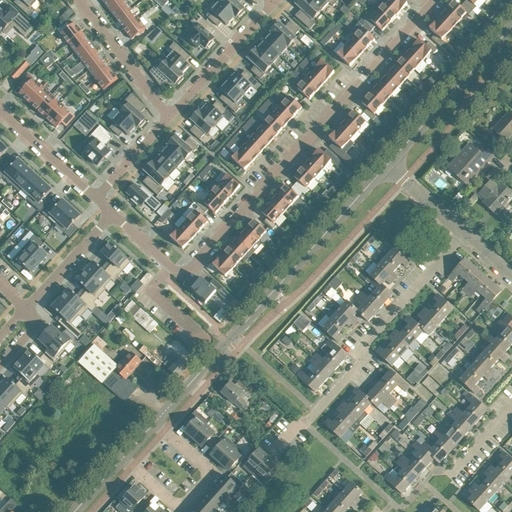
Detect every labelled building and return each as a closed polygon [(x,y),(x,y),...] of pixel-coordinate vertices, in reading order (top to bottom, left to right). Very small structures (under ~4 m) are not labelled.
[(31,8),(38,0),(16,0),(14,3),(30,17),(35,12),(31,8)] [(110,11),(124,1),(123,0),(106,0),(103,2),(110,11)] [(239,4),(242,0),(220,0),(219,2),(235,17),(234,17),(236,18),(237,17),(239,18),(244,12),(243,11),(244,9),(239,4)] [(313,20),(321,11),(308,0),(296,0),(296,1),(297,3),(296,4),(301,9),(295,16),(310,29),(316,22),(313,20)] [(308,0),(321,11),(329,3),(333,7),(338,1),(336,0),(308,0)] [(399,13),(386,2),(383,0),(379,0),(373,7),(378,11),(390,22),(399,13)] [(402,0),(387,0),(386,2),(399,13),(407,4),(402,0)] [(474,5),(478,0),(466,0),(464,3),(472,11),(476,7),(474,5)] [(117,21),(131,10),(124,1),(110,11),(117,21)] [(235,17),(219,2),(211,11),(213,13),(208,18),(218,27),(223,22),(227,25),(234,17),(235,17)] [(469,15),(472,11),(464,3),(460,7),(454,2),(446,11),(458,22),(466,13),(469,15)] [(498,10),(503,5),(499,2),(494,7),(498,10)] [(0,30),(2,32),(3,31),(6,34),(14,26),(20,31),(20,32),(25,37),(33,28),(18,13),(10,6),(3,13),(0,9),(0,30)] [(124,30),(138,19),(131,10),(117,21),(124,30)] [(390,22),(378,11),(370,20),(367,18),(364,22),(372,30),(376,26),(382,31),(390,22)] [(458,22),(446,11),(437,20),(450,31),(458,22)] [(200,45),(205,49),(207,47),(209,48),(214,43),(212,41),(214,39),(210,35),(215,30),(198,15),(192,21),(194,28),(195,29),(190,35),(190,36),(187,39),(197,49),(200,45)] [(146,29),(138,19),(124,30),(132,39),(146,29)] [(349,33),(354,37),(366,49),(375,40),(369,34),(372,30),(364,22),(361,20),(349,33)] [(442,40),(450,31),(437,20),(429,29),(435,34),(431,39),(440,47),(444,42),(442,40)] [(279,23),(277,24),(276,23),(270,29),(272,30),(270,32),(272,33),(288,47),(296,39),(294,37),(300,30),(290,21),(284,28),(279,23)] [(68,44),(82,33),(75,23),(61,34),(68,44)] [(342,27),(339,24),(334,29),(337,32),(342,27)] [(47,27),(43,32),(48,36),(52,31),(49,29),(47,27)] [(334,35),(330,32),(325,37),(329,41),(334,35)] [(75,53),(89,42),(82,33),(68,44),(75,53)] [(272,33),(264,42),(280,56),(288,47),(272,33)] [(469,42),(474,37),(470,34),(466,39),(469,42)] [(366,49),(354,37),(346,46),(358,58),(366,49)] [(425,46),(419,40),(410,50),(423,61),(431,52),(433,54),(437,50),(428,42),(425,46)] [(82,62),(96,51),(89,42),(75,53),(82,62)] [(264,42),(257,50),(256,50),(272,65),(280,56),(264,42)] [(173,52),(166,60),(182,75),(182,74),(190,66),(186,62),(190,57),(174,43),(169,48),(173,52)] [(358,58),(346,46),(337,55),(350,67),(358,58)] [(256,50),(257,50),(255,48),(254,50),(252,49),(247,55),(248,56),(247,58),(256,66),(251,71),(260,79),(266,74),(265,73),(272,65),(256,50)] [(423,61),(410,50),(402,58),(415,70),(423,61)] [(89,71),(103,60),(96,51),(82,62),(89,71)] [(51,57),(47,53),(46,52),(39,60),(47,69),(55,61),(51,57)] [(32,65),(37,59),(31,53),(31,54),(26,60),(32,65)] [(312,60),(308,56),(304,61),(307,65),(312,60)] [(415,70),(402,58),(394,67),(407,79),(415,70)] [(96,80),(110,69),(103,60),(89,71),(96,80)] [(182,75),(166,60),(158,69),(155,66),(149,72),(162,88),(169,80),(175,85),(176,83),(178,85),(183,79),(182,77),(183,76),(182,74),(182,75)] [(302,70),(307,65),(304,61),(299,67),(302,70)] [(322,61),(313,70),(326,82),(334,73),(322,61)] [(25,70),(19,65),(16,68),(22,73),(25,70)] [(407,79),(394,67),(386,76),(398,88),(407,79)] [(118,79),(110,69),(96,80),(103,90),(118,79)] [(326,82),(313,70),(305,79),(318,91),(326,82)] [(19,76),(14,71),(10,76),(15,80),(19,76)] [(236,72),(228,81),(244,95),(252,87),(256,91),(261,85),(245,71),(240,76),(236,72)] [(299,74),(296,71),(291,76),(295,79),(299,74)] [(68,78),(62,72),(59,75),(65,81),(68,78)] [(29,103),(43,88),(28,75),(20,84),(24,88),(19,94),(29,103)] [(398,88),(386,76),(378,85),(390,97),(398,88)] [(431,85),(436,80),(432,76),(427,82),(431,85)] [(74,85),(68,78),(65,81),(71,88),(74,85)] [(318,91),(305,79),(297,88),(309,100),(318,91)] [(236,104),(244,95),(228,81),(220,90),(224,94),(220,99),(235,113),(240,108),(236,104)] [(431,85),(427,82),(423,87),(426,90),(431,85)] [(390,97),(378,85),(370,94),(382,105),(390,97)] [(38,111),(52,96),(43,88),(29,103),(38,111)] [(275,91),(270,96),(274,100),(279,94),(275,91)] [(128,104),(120,112),(136,127),(137,128),(139,127),(140,128),(146,122),(144,121),(145,119),(140,114),(146,107),(131,94),(125,101),(128,104)] [(374,114),(382,105),(370,94),(361,103),(367,109),(364,113),(372,121),(376,116),(374,114)] [(415,103),(420,97),(416,94),(411,99),(415,103)] [(47,119),(60,104),(52,96),(38,111),(47,119)] [(289,97),(281,106),(293,117),(302,108),(289,97)] [(410,108),(415,103),(411,99),(407,104),(410,108)] [(271,104),(268,101),(263,106),(267,109),(271,104)] [(208,103),(200,112),(216,126),(224,117),(222,115),(226,110),(217,102),(212,107),(208,103)] [(75,117),(60,104),(47,119),(56,128),(61,122),(66,126),(75,117)] [(262,114),(267,109),(263,106),(258,111),(262,114)] [(293,117),(281,106),(273,115),(285,126),(293,117)] [(200,112),(199,110),(197,112),(196,110),(190,116),(192,118),(190,119),(196,124),(190,131),(199,140),(206,133),(208,135),(216,126),(200,112)] [(87,111),(78,121),(90,132),(99,122),(87,111)] [(354,111),(345,121),(358,132),(366,123),(354,111)] [(136,127),(120,112),(112,121),(114,123),(110,128),(119,137),(124,132),(128,136),(136,127)] [(511,115),(509,113),(493,130),(506,141),(511,134),(511,115)] [(397,119),(401,123),(406,117),(402,114),(397,119)] [(285,126),(273,115),(265,123),(277,135),(285,126)] [(255,122),(252,118),(247,123),(251,127),(255,122)] [(393,118),(387,124),(393,130),(399,123),(393,118)] [(358,132),(345,121),(337,129),(350,141),(358,132)] [(246,132),(251,127),(247,123),(242,129),(246,132)] [(277,135),(265,123),(256,132),(269,144),(277,135)] [(105,158),(106,159),(107,159),(106,158),(111,152),(106,148),(107,148),(106,147),(106,148),(104,147),(113,137),(100,126),(85,143),(89,147),(83,154),(97,166),(105,158)] [(359,165),(342,150),(350,141),(337,129),(329,139),(333,143),(329,147),(353,169),(355,169),(359,165)] [(269,144),(256,132),(248,141),(261,153),(269,144)] [(167,145),(169,146),(185,160),(192,152),(193,153),(198,147),(189,138),(184,144),(175,136),(174,137),(172,136),(167,142),(169,143),(167,145)] [(239,139),(235,136),(231,141),(234,145),(239,139)] [(230,150),(234,145),(231,141),(226,146),(230,150)] [(261,153),(248,141),(240,150),(253,161),(261,153)] [(378,141),(373,146),(377,149),(382,144),(378,141)] [(467,186),(493,156),(483,146),(478,152),(470,144),(448,168),(467,185),(466,185),(467,186)] [(169,146),(161,154),(177,169),(185,160),(169,146)] [(372,154),(377,149),(373,146),(369,151),(372,154)] [(352,172),(327,149),(323,154),(319,150),(310,159),(323,171),(331,162),(348,177),(352,173),(352,172)] [(253,161),(240,150),(232,159),(244,171),(253,161)] [(177,169),(161,154),(153,163),(169,177),(177,169)] [(323,171),(310,159),(302,168),(315,179),(323,171)] [(0,174),(11,185),(27,168),(18,160),(11,168),(6,163),(0,170),(0,174)] [(161,186),(169,177),(153,163),(152,161),(150,163),(149,161),(143,167),(145,169),(144,170),(149,176),(143,182),(158,196),(164,188),(161,186)] [(212,169),(209,165),(204,170),(208,174),(212,169)] [(22,189),(35,175),(27,168),(11,185),(19,193),(23,189),(22,189)] [(315,179),(302,168),(294,177),(306,189),(315,179)] [(203,179),(208,174),(204,170),(199,176),(203,179)] [(30,196),(43,182),(35,175),(22,189),(23,189),(30,196)] [(228,175),(219,184),(232,196),(240,187),(228,175)] [(232,196),(219,184),(215,180),(207,189),(211,193),(224,205),(232,196)] [(511,196),(511,194),(505,188),(500,184),(497,187),(491,181),(479,194),(486,200),(483,203),(496,215),(511,196)] [(44,198),(51,190),(43,182),(30,196),(27,199),(40,212),(49,202),(44,198)] [(140,190),(134,184),(126,193),(132,198),(131,200),(137,205),(138,204),(141,206),(145,202),(155,212),(161,205),(142,187),(140,190)] [(286,185),(278,194),(290,206),(299,197),(286,185)] [(332,195),(336,190),(333,186),(328,192),(332,195)] [(332,195),(328,192),(323,197),(327,200),(332,195)] [(224,205),(211,193),(203,202),(201,200),(197,205),(206,213),(209,209),(215,214),(224,205)] [(469,209),(478,199),(472,193),(462,203),(469,209)] [(290,206),(278,194),(270,203),(282,215),(290,206)] [(57,224),(71,208),(62,200),(55,208),(51,204),(42,213),(47,218),(49,216),(57,223),(57,224)] [(274,224),(282,215),(270,203),(261,212),(267,218),(263,222),(272,230),(276,226),(274,224)] [(164,205),(157,213),(161,217),(168,209),(164,205)] [(202,217),(206,213),(197,205),(193,209),(195,211),(187,220),(199,231),(208,222),(202,217)] [(73,224),(80,216),(71,208),(57,224),(57,223),(55,225),(69,238),(77,228),(73,224)] [(172,213),(168,210),(163,215),(167,218),(172,213)] [(308,222),(312,216),(309,213),(304,218),(308,222)] [(162,223),(167,218),(163,215),(159,220),(162,223)] [(199,231),(187,220),(179,229),(191,240),(199,231)] [(254,221),(245,230),(258,241),(266,232),(254,221)] [(298,229),(302,233),(306,227),(303,224),(298,229)] [(191,240),(179,229),(170,238),(183,249),(191,240)] [(297,229),(293,233),(297,237),(302,233),(298,229),(297,229)] [(258,241),(245,230),(237,239),(250,250),(258,241)] [(47,256),(40,249),(44,244),(34,236),(22,249),(39,265),(47,256)] [(371,245),(377,239),(373,236),(367,242),(371,245)] [(250,250),(237,239),(229,248),(242,259),(250,250)] [(365,252),(371,245),(367,242),(362,248),(365,252)] [(130,263),(116,250),(117,249),(115,248),(115,249),(109,243),(105,247),(106,248),(102,253),(112,263),(108,268),(118,276),(130,263)] [(242,259),(229,248),(221,256),(234,268),(242,259)] [(39,265),(22,249),(10,262),(19,271),(24,266),(31,273),(39,265)] [(410,263),(394,249),(385,258),(397,268),(401,264),(406,268),(410,263)] [(279,251),(274,256),(278,259),(282,254),(279,251)] [(355,263),(361,257),(357,253),(351,260),(355,263)] [(234,268),(221,256),(213,266),(225,277),(234,268)] [(273,264),(278,259),(274,256),(269,261),(273,264)] [(393,273),(397,268),(385,258),(378,267),(394,281),(397,277),(393,273)] [(464,279),(474,268),(465,259),(449,278),(453,282),(459,275),(464,279)] [(118,276),(108,268),(104,272),(100,268),(98,267),(93,262),(89,267),(88,266),(84,271),(85,272),(85,271),(103,288),(104,288),(111,280),(113,282),(118,276)] [(259,275),(264,270),(260,267),(256,272),(259,275)] [(394,281),(378,267),(369,276),(373,280),(373,279),(381,286),(382,286),(386,281),(390,285),(394,281)] [(466,294),(483,275),(474,268),(464,279),(468,284),(462,290),(466,294)] [(103,288),(85,271),(85,272),(77,280),(82,285),(81,285),(83,287),(83,286),(88,290),(83,295),(93,304),(93,303),(106,290),(104,288),(103,288)] [(259,275),(256,272),(251,277),(255,280),(259,275)] [(144,285),(152,276),(148,273),(140,282),(144,285)] [(364,273),(360,277),(368,284),(370,283),(372,280),(364,273)] [(481,295),(492,283),(483,275),(466,294),(470,297),(476,291),(481,295)] [(336,277),(328,285),(332,288),(335,291),(342,283),(336,277)] [(216,292),(201,278),(190,290),(205,304),(216,292)] [(392,295),(382,286),(381,286),(373,279),(373,280),(372,280),(370,283),(376,289),(372,294),(384,304),(392,295)] [(246,289),(251,284),(248,281),(243,286),(246,289)] [(480,315),(501,292),(492,283),(481,295),(486,300),(475,311),(480,315)] [(326,295),(332,288),(328,285),(323,291),(326,295)] [(235,299),(223,288),(218,293),(230,305),(235,299)] [(93,304),(83,295),(79,299),(75,295),(74,294),(73,294),(68,290),(64,294),(63,293),(59,298),(60,299),(60,298),(79,316),(78,316),(80,317),(88,309),(92,312),(97,306),(93,303),(93,304)] [(384,304),(372,294),(368,299),(361,292),(357,296),(376,313),(384,304)] [(454,309),(445,301),(437,295),(433,299),(438,303),(434,308),(445,318),(454,309)] [(376,313),(357,296),(354,301),(361,307),(357,311),(356,311),(357,312),(368,322),(376,313)] [(316,306),(321,300),(318,297),(312,303),(316,306)] [(71,324),(78,316),(79,316),(60,298),(60,299),(52,307),(57,312),(58,314),(58,313),(63,317),(58,322),(77,339),(82,334),(71,324)] [(132,301),(124,310),(151,334),(159,325),(132,301)] [(353,317),(357,312),(356,311),(357,311),(346,301),(338,310),(354,325),(358,321),(353,317)] [(310,313),(316,306),(312,303),(307,309),(310,313)] [(445,318),(434,308),(429,313),(425,309),(421,313),(437,327),(445,318)] [(354,325),(338,310),(330,319),(342,330),(346,325),(350,329),(354,325)] [(111,312),(107,317),(109,318),(112,321),(116,316),(111,312)] [(437,327),(421,313),(418,317),(422,321),(418,325),(418,326),(424,331),(429,336),(437,327)] [(104,314),(99,319),(104,323),(109,318),(107,317),(104,314)] [(499,335),(511,346),(511,344),(511,317),(509,315),(503,322),(500,320),(497,325),(501,329),(497,333),(499,335)] [(424,331),(418,326),(418,325),(408,316),(404,321),(409,325),(404,330),(416,340),(424,331)] [(298,319),(293,324),(298,328),(303,323),(298,319)] [(337,334),(342,330),(330,319),(322,328),(338,343),(342,338),(337,334)] [(462,334),(468,328),(464,324),(459,330),(462,334)] [(72,341),(63,333),(61,335),(51,326),(45,333),(64,350),(72,341)] [(291,327),(285,333),(290,338),(296,332),(291,327)] [(126,329),(122,333),(131,341),(135,337),(126,329)] [(158,334),(163,338),(167,334),(162,330),(158,334)] [(416,340),(404,330),(400,334),(395,330),(392,334),(408,349),(416,340)] [(457,340),(462,334),(459,330),(453,336),(457,340)] [(469,340),(474,334),(471,331),(465,337),(469,340)] [(64,350),(45,333),(39,340),(49,349),(45,353),(54,361),(64,350)] [(408,349),(392,334),(388,338),(393,342),(388,347),(400,357),(408,349)] [(511,346),(499,335),(495,340),(488,334),(484,338),(491,345),(503,355),(511,346)] [(286,337),(282,341),(288,346),(292,342),(286,337)] [(463,346),(469,340),(465,337),(460,343),(463,346)] [(347,357),(329,340),(325,344),(332,350),(327,355),(339,366),(347,357)] [(447,351),(452,346),(448,342),(443,348),(447,351)] [(503,355),(491,345),(483,353),(495,364),(499,359),(504,363),(507,359),(503,355)] [(115,369),(117,366),(94,346),(79,363),(95,377),(102,384),(103,383),(124,402),(125,403),(137,389),(126,379),(115,369)] [(400,357),(388,347),(384,352),(380,348),(376,352),(392,367),(400,357)] [(453,357),(458,351),(455,348),(450,354),(453,357)] [(53,363),(44,355),(39,359),(30,351),(21,359),(37,374),(38,373),(45,365),(49,368),(53,363)] [(189,366),(173,351),(168,357),(170,359),(164,365),(170,370),(169,371),(177,378),(189,366)] [(438,360),(444,354),(440,351),(435,357),(438,360)] [(126,379),(141,362),(131,353),(123,362),(122,361),(117,366),(115,369),(126,379)] [(490,368),(495,364),(483,353),(475,362),(491,376),(495,373),(490,368)] [(339,366),(327,355),(323,360),(316,354),(313,358),(331,375),(339,366)] [(447,363),(453,357),(450,354),(444,360),(447,363)] [(433,366),(438,360),(435,357),(429,363),(433,366)] [(331,375),(313,358),(309,362),(316,368),(311,373),(323,383),(331,375)] [(41,376),(38,373),(37,374),(21,359),(13,368),(23,377),(19,382),(29,390),(41,376)] [(491,376),(475,362),(467,371),(479,381),(483,376),(488,380),(491,376)] [(294,363),(289,369),(295,374),(300,368),(294,363)] [(59,369),(64,373),(67,370),(63,365),(59,369)] [(423,378),(428,372),(424,368),(419,374),(423,378)] [(323,383),(311,373),(308,369),(303,374),(301,371),(297,376),(315,392),(323,383)] [(409,387),(398,377),(390,371),(382,380),(394,390),(398,385),(405,391),(409,387)] [(475,386),(479,381),(467,371),(459,380),(475,394),(479,390),(475,386)] [(417,384),(423,378),(419,374),(413,380),(417,384)] [(29,390),(19,382),(15,386),(13,384),(6,378),(2,382),(3,383),(0,386),(0,388),(15,402),(22,394),(24,395),(29,390)] [(239,398),(245,391),(252,397),(256,392),(241,378),(234,386),(230,383),(221,393),(233,404),(234,403),(241,409),(246,404),(239,398)] [(389,395),(394,390),(382,380),(374,389),(392,405),(396,402),(389,395)] [(15,402),(0,388),(0,402),(6,408),(7,410),(15,402)] [(372,403),(366,397),(356,388),(353,393),(357,397),(353,401),(364,412),(372,403)] [(374,389),(366,397),(372,403),(377,408),(382,403),(388,409),(392,405),(374,389)] [(487,411),(477,402),(469,394),(465,399),(471,405),(468,409),(479,420),(487,411)] [(103,396),(69,433),(91,454),(125,416),(103,396)] [(422,399),(415,407),(420,411),(426,404),(422,399)] [(364,412),(353,401),(348,406),(344,402),(340,406),(356,420),(364,412)] [(268,402),(262,409),(276,415),(278,412),(268,402)] [(452,403),(448,408),(451,411),(453,412),(456,408),(457,407),(452,403)] [(356,420),(340,406),(337,410),(341,414),(337,419),(348,429),(356,420)] [(428,406),(422,413),(428,418),(434,412),(428,406)] [(413,408),(406,417),(411,421),(418,413),(413,408)] [(479,420),(468,409),(463,415),(456,408),(453,412),(471,429),(479,420)] [(471,429),(453,412),(449,416),(456,422),(451,427),(463,437),(471,429)] [(234,413),(231,416),(239,424),(242,420),(234,413)] [(185,432),(193,439),(206,426),(209,422),(200,414),(185,432)] [(406,418),(398,427),(402,431),(411,421),(406,418)] [(348,429),(337,419),(332,424),(328,420),(324,424),(340,438),(348,429)] [(269,423),(265,428),(269,431),(273,427),(269,423)] [(388,433),(393,427),(390,424),(384,430),(388,433)] [(219,438),(206,426),(193,439),(202,447),(205,444),(209,448),(219,438)] [(463,437),(451,427),(447,432),(440,426),(436,429),(455,446),(463,437)] [(455,446),(436,429),(433,434),(440,440),(435,445),(447,455),(455,446)] [(382,439),(388,433),(384,430),(379,436),(382,439)] [(396,430),(390,436),(395,440),(400,433),(396,430)] [(220,463),(235,446),(226,438),(223,442),(219,438),(209,448),(214,452),(211,455),(220,463)] [(372,451),(377,445),(374,441),(368,448),(372,451)] [(434,459),(421,447),(416,442),(412,446),(419,452),(414,457),(426,468),(434,459)] [(447,455),(435,445),(431,449),(425,443),(421,447),(434,459),(439,464),(447,455)] [(382,445),(378,450),(383,454),(387,449),(382,445)] [(244,454),(235,446),(220,463),(228,471),(244,454)] [(366,457),(372,451),(368,448),(363,454),(366,457)] [(54,450),(15,494),(35,511),(38,511),(77,470),(54,450)] [(252,475),(268,458),(259,450),(243,468),(252,475)] [(511,460),(503,452),(499,457),(504,461),(500,466),(511,476),(511,460)] [(374,454),(369,459),(372,462),(377,457),(374,454)] [(426,468),(414,457),(410,462),(403,456),(399,460),(418,477),(426,468)] [(277,465),(268,458),(252,475),(264,487),(276,473),(272,470),(277,465)] [(418,477),(399,460),(396,464),(402,470),(398,475),(410,486),(418,477)] [(511,476),(500,466),(495,470),(491,466),(487,470),(503,485),(511,476)] [(334,479),(339,472),(336,469),(330,475),(334,479)] [(503,485),(487,470),(484,474),(488,478),(484,483),(495,493),(503,485)] [(410,486),(398,475),(394,479),(387,473),(383,478),(402,494),(410,486)] [(224,476),(217,483),(230,495),(233,498),(241,490),(224,476)] [(325,481),(319,487),(323,490),(329,484),(325,481)] [(230,495),(217,483),(210,491),(223,502),(230,495)] [(358,499),(362,493),(351,483),(343,492),(358,507),(362,503),(358,499)] [(495,493),(484,483),(479,488),(475,484),(471,488),(487,502),(495,493)] [(139,511),(143,508),(139,504),(145,496),(135,487),(121,502),(131,511),(130,511),(139,511)] [(317,496),(323,490),(319,487),(314,493),(317,496)] [(487,502),(471,488),(468,492),(472,496),(467,501),(479,511),(487,502)] [(216,510),(223,502),(210,491),(204,499),(216,510)] [(250,492),(247,495),(252,500),(256,496),(252,492),(250,492)] [(358,507),(343,492),(335,501),(346,511),(350,506),(355,510),(358,507)] [(23,511),(24,511),(17,504),(11,499),(0,511),(23,511)] [(203,511),(214,511),(216,510),(204,499),(197,506),(203,511)] [(307,508),(313,502),(309,499),(303,505),(307,508)] [(345,511),(346,511),(335,501),(327,509),(329,511),(345,511)]
